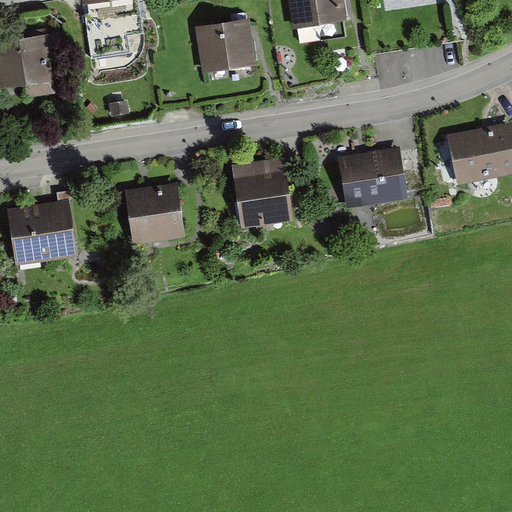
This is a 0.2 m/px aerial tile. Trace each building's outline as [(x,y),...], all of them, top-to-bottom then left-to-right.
[(79,0),(84,24),(137,15),(134,0),(79,0)] [(281,0),(287,41),(340,34),(335,0),(281,0)] [(379,0),(381,11),(433,3),(432,0),(379,0)] [(17,11),(18,23),(37,20),(35,8),(17,11)] [(196,87),(251,80),(246,34),(190,41),(196,87)] [(66,100),(57,51),(0,60),(0,102),(2,111),(66,100)] [(55,113),(53,103),(28,108),(29,118),(55,113)] [(456,183),(511,171),(511,124),(511,120),(446,134),(456,183)] [(346,209),(409,199),(401,148),(339,158),(346,209)] [(243,230),(297,222),(287,159),(234,168),(243,230)] [(132,246),(187,239),(180,185),(125,193),(132,246)] [(20,266),(82,258),(75,203),(12,211),(20,266)]
